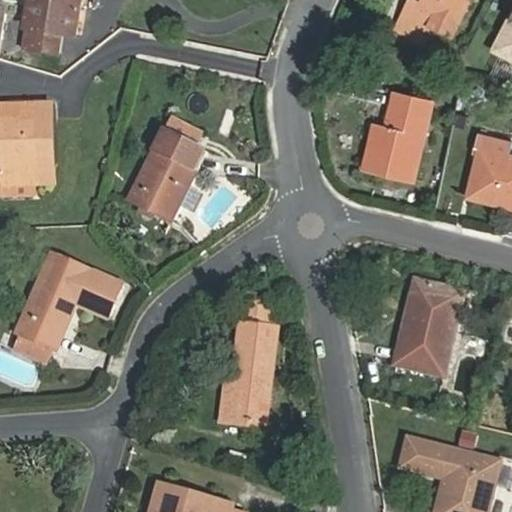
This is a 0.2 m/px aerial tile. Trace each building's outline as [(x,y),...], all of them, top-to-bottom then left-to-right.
[(34,0),(30,29),(61,33),(78,36),(83,0),(34,0)] [(419,0),(412,0),(398,27),(427,43),(435,29),(452,38),(472,0),(426,0),(425,3),(419,0)] [(511,21),(498,49),(511,56),(511,21)] [(61,33),(30,29),(27,51),(58,56),(61,33)] [(385,126),(375,124),(364,171),(415,184),(436,100),(394,91),(389,109),(410,114),(407,131),(385,126)] [(26,106),(1,107),(3,187),(36,186),(42,185),(40,124),(26,124),(26,106)] [(55,106),(26,106),(26,124),(40,124),(42,185),(57,185),(55,106)] [(410,114),(389,109),(385,126),(407,131),(410,114)] [(171,121),(165,132),(198,148),(203,137),(171,121)] [(198,148),(165,132),(132,201),(175,222),(201,169),(198,167),(206,152),(198,148)] [(511,143),(484,137),(482,149),(508,155),(511,143)] [(511,156),(508,155),(482,149),(470,197),(511,207),(511,156)] [(36,186),(3,187),(4,198),(37,197),(36,186)] [(54,255),(20,337),(24,339),(18,352),(49,364),(54,352),(60,353),(79,306),(110,318),(124,284),(54,255)] [(416,281),(407,317),(416,318),(424,283),(416,281)] [(416,318),(407,317),(397,364),(446,376),(465,293),(424,283),(416,318)] [(228,378),(222,426),(268,431),(280,326),(275,326),(277,304),(246,301),(236,379),(228,378)] [(448,469),(446,477),(436,511),(489,511),(502,463),(410,438),(403,466),(433,473),(435,466),(448,469)] [(433,473),(446,477),(448,469),(435,466),(433,473)] [(165,488),(164,494),(198,503),(199,497),(165,488)] [(198,503),(164,494),(159,511),(233,511),(235,506),(199,497),(198,503)]
